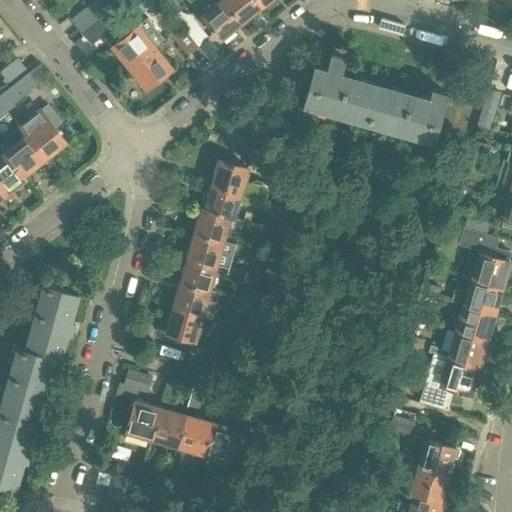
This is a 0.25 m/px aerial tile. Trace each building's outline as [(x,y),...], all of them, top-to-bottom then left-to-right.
[(96,0),(71,20),(79,29),(104,8),(97,0),(96,0)] [(219,39),(240,23),(222,0),(220,0),(201,16),(219,39)] [(222,0),(240,23),(260,6),(255,0),(222,0)] [(119,20),(112,11),(83,34),(91,44),(119,20)] [(128,66),(154,46),(164,38),(147,17),(112,46),(128,66)] [(183,28),(197,46),(206,39),(192,21),(183,28)] [(187,53),(197,46),(183,28),(173,36),(187,53)] [(154,46),(128,66),(145,88),(171,67),(154,46)] [(368,121),(377,87),(338,76),(343,57),(331,54),(327,67),(315,64),(304,103),(368,121)] [(1,72),(9,81),(25,68),(17,59),(1,72)] [(29,73),(0,95),(0,104),(4,109),(36,83),(29,73)] [(180,89),(188,82),(182,75),(178,79),(176,83),(180,89)] [(377,87),(368,121),(432,139),(445,92),(432,88),(428,102),(377,87)] [(490,127),(500,93),(488,89),(478,124),(490,127)] [(43,158),(65,141),(54,127),(61,121),(47,105),(41,109),(18,126),(25,135),(43,158)] [(22,175),(43,158),(25,135),(4,152),(6,155),(25,179),(25,178),(22,175)] [(491,145),(472,140),(469,151),(488,156),(491,145)] [(266,174),(275,166),(254,142),(244,150),(266,174)] [(0,160),(0,192),(3,196),(25,179),(6,155),(0,160)] [(217,158),(210,185),(239,193),(264,200),(269,201),(270,200),(265,198),(268,187),(265,183),(255,180),(250,183),(243,181),(247,166),(217,158)] [(496,185),(500,186),(500,187),(503,188),(510,190),(511,190),(511,161),(503,159),(496,185)] [(483,168),(466,164),(462,178),(480,182),(483,168)] [(237,201),(267,209),(269,201),(264,200),(239,193),(210,185),(208,192),(205,191),(201,206),(204,207),(204,208),(228,215),(233,216),(237,201)] [(503,217),(504,217),(501,225),(511,228),(511,190),(510,190),(503,188),(500,200),(507,202),(503,217)] [(201,206),(193,232),(221,240),(225,226),(256,234),(259,224),(233,217),(233,216),(228,215),(204,208),(204,207),(201,206)] [(464,226),(486,232),(489,219),(467,213),(464,226)] [(463,226),(458,243),(470,247),(462,275),(471,278),(501,287),(509,259),(508,259),(511,251),(496,246),(499,236),(486,232),(464,226),(463,226)] [(214,264),(221,240),(193,232),(186,257),(214,264)] [(208,289),(214,264),(186,257),(179,282),(208,289)] [(256,263),(253,274),(270,278),(272,268),(256,263)] [(229,266),(226,278),(243,282),(246,270),(229,266)] [(493,313),(501,287),(471,278),(467,291),(455,288),(451,300),(464,303),(463,305),(493,313)] [(421,281),(418,292),(436,297),(439,286),(421,281)] [(172,307),(201,314),(211,317),(218,292),(208,289),(179,282),(172,307)] [(24,347),(51,355),(59,358),(77,293),(42,283),(24,347)] [(486,340),(493,313),(463,305),(456,331),(486,340)] [(194,340),(201,314),(172,307),(165,331),(194,340)] [(432,312),(414,308),(411,318),(429,324),(432,312)] [(248,327),(257,330),(260,319),(251,316),(248,327)] [(478,366),(486,340),(456,331),(448,358),(478,366)] [(0,400),(0,410),(33,420),(41,392),(45,393),(48,382),(44,381),(51,355),(24,347),(16,345),(0,400)] [(214,351),(192,346),(188,360),(210,365),(214,351)] [(470,392),(478,366),(448,358),(441,384),(470,392)] [(146,390),(150,377),(128,370),(124,384),(146,390)] [(161,396),(173,400),(178,383),(166,379),(161,396)] [(192,387),(187,405),(199,408),(204,390),(192,387)] [(217,393),(212,411),(222,414),(228,396),(217,393)] [(151,438),(160,407),(134,399),(125,431),(151,438)] [(176,445),(185,414),(160,407),(151,438),(176,445)] [(26,446),(33,420),(0,410),(0,480),(15,485),(23,457),(27,458),(31,448),(26,446)] [(202,452),(211,421),(185,414),(176,445),(202,452)] [(390,427),(410,433),(413,421),(393,416),(390,427)] [(211,421),(202,452),(228,460),(237,428),(211,421)] [(420,465),(448,473),(455,446),(426,438),(419,465),(420,465)] [(98,455),(110,458),(115,443),(103,440),(98,455)] [(412,491),(415,492),(440,499),(448,473),(420,465),(419,465),(410,462),(406,477),(415,480),(412,491)] [(124,477),(135,480),(139,466),(128,463),(124,477)] [(394,476),(377,471),(375,480),(391,485),(394,476)] [(110,486),(133,492),(136,480),(135,480),(124,477),(113,474),(110,486)] [(176,479),(167,476),(164,488),(172,490),(176,479)] [(129,504),(133,492),(110,486),(107,498),(129,504)] [(439,511),(443,500),(440,499),(415,492),(411,504),(398,500),(394,511),(439,511)] [(370,497),(367,506),(384,511),(386,502),(370,497)] [(103,510),(109,511),(127,511),(129,504),(107,498),(103,510)]
